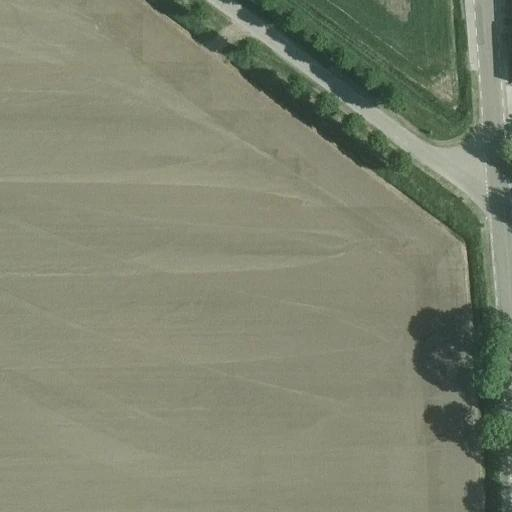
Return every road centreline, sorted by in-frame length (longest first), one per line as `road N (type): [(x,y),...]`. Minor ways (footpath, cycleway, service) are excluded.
road 1 (unclassified): [(495,176),(442,167),(215,0)]
road 2 (secondary): [(495,176),(482,0)]
road 3 (secondary): [(511,371),(502,247)]
